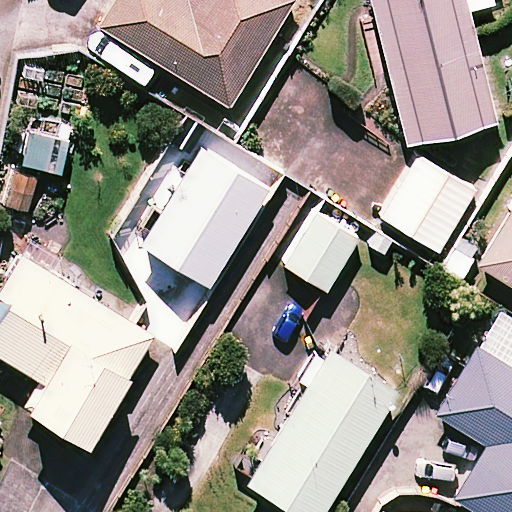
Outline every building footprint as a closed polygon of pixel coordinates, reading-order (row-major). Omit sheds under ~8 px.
[(287,0),(108,0),(95,21),(226,101),(287,0)] [(481,0),(369,0),(402,137),(490,116),(463,4),(481,0)] [(50,135),(20,132),(16,173),(47,176),(50,135)] [(475,187),(417,151),(379,212),(438,248),(475,187)] [(511,202),(476,260),(511,281),(511,202)] [(353,234),(314,210),(284,261),(323,284),(353,234)] [(148,330),(19,252),(0,283),(0,292),(6,296),(0,305),(0,351),(39,376),(24,400),(84,436),(148,330)] [(511,511),(511,315),(496,305),(432,408),(483,440),(450,492),(481,511),(511,511)] [(313,511),(392,385),(316,338),(295,373),(305,379),(245,477),(301,511),(313,511)]
